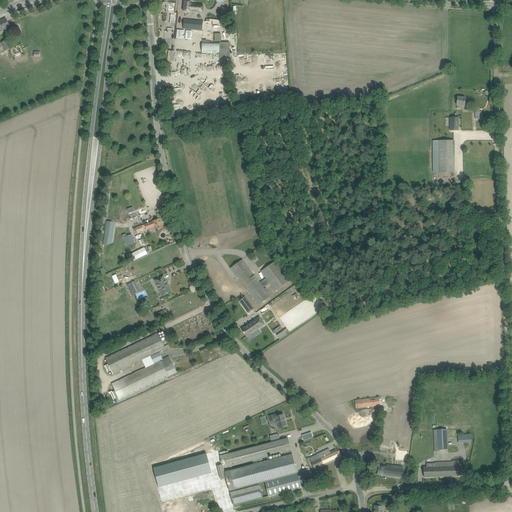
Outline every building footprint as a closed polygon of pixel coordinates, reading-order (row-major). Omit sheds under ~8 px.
[(183,11),(198,12),(199,5),(190,5),(190,1),(184,1),(183,11)] [(175,3),(168,2),(166,21),(168,21),(168,18),(171,19),(171,20),(175,21),(176,13),(174,12),(175,3)] [(0,20),(0,31),(4,30),(5,32),(11,29),(6,18),(0,20)] [(184,19),(183,29),(202,31),(203,21),(184,19)] [(1,43),(5,51),(10,49),(6,40),(1,43)] [(219,43),(219,58),(230,58),(230,43),(219,43)] [(457,106),(459,106),(464,106),(465,98),(458,98),(457,106)] [(458,118),(450,118),(450,131),(459,131),(458,118)] [(438,141),(438,173),(454,173),(454,140),(438,141)] [(160,219),(155,221),(145,224),(146,229),(155,226),(156,230),(163,227),(160,219)] [(104,237),(103,244),(106,244),(112,243),(112,238),(115,222),(107,220),(104,237)] [(126,234),(122,236),(126,246),(132,244),(129,236),(127,237),(126,234)] [(138,250),(131,254),(134,261),(141,257),(138,250)] [(243,260),(235,266),(231,269),(258,306),(262,303),(270,297),(263,287),(269,283),(275,291),(289,281),(275,262),(261,272),(266,279),(260,283),(243,260)] [(154,280),(162,297),(167,294),(171,292),(164,276),(159,278),(154,280)] [(239,301),(248,313),(254,309),(245,297),(239,301)] [(246,337),(247,336),(250,339),(253,337),(251,334),(265,324),(260,317),(241,329),(246,337)] [(276,334),(280,339),(287,335),(286,334),(289,333),(286,329),(284,330),(283,329),(276,334)] [(158,334),(106,359),(113,374),(150,357),(151,356),(154,364),(112,384),(115,391),(112,392),(112,391),(110,392),(113,400),(116,398),(117,401),(118,403),(168,379),(167,377),(176,373),(177,373),(169,357),(163,360),(159,352),(166,349),(158,334)] [(355,400),(356,408),(380,405),(379,398),(355,400)] [(275,428),(278,427),(278,428),(281,427),(286,425),(283,415),(279,416),(276,416),(276,414),(269,416),(271,422),(272,425),(272,426),(273,427),(274,427),(275,428)] [(394,442),(396,427),(386,425),(383,447),(389,448),(391,441),(394,442)] [(448,449),(447,429),(436,430),(437,450),(448,449)] [(301,488),(288,438),(280,441),(279,438),(278,434),(270,436),(272,443),(245,450),(221,456),(224,468),(248,462),(283,452),(284,456),(225,472),(230,491),(293,474),(293,475),(266,482),(269,496),(281,493),(289,491),(301,488)] [(471,434),(458,435),(458,443),(472,443),(471,434)] [(312,465),(314,470),(341,458),(338,449),(330,453),(329,449),(324,451),(316,455),(318,459),(311,462),(312,465)] [(208,460),(155,473),(160,493),(213,479),(210,466),(208,460)] [(424,467),(424,472),(424,477),(461,476),(460,462),(435,463),(435,467),(424,467)] [(386,467),(383,467),(378,466),(378,475),(386,475),(385,477),(402,478),(403,467),(386,466),(386,467)] [(230,493),(233,506),(263,498),(259,485),(230,493)] [(373,511),(382,511),(383,507),(385,507),(385,504),(377,503),(377,506),(374,506),(373,511)]
